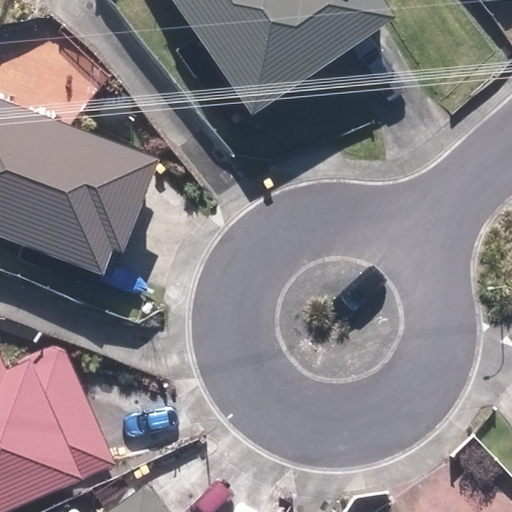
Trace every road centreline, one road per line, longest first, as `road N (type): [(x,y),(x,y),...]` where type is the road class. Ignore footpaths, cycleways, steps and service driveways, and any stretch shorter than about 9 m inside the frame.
road 1 (residential): [(412,382),(383,405),(347,415),(310,410),(278,392),(255,363),(245,327),(250,290),(268,258),(297,235),(333,225),(370,230),(403,248)]
road 2 (unknown): [(268,258),(236,269),(196,335),(202,410)]
road 3 (residential): [(403,248),(425,277),(435,313),(431,350),(412,382)]
road 4 (residential): [(403,248),(511,150)]
